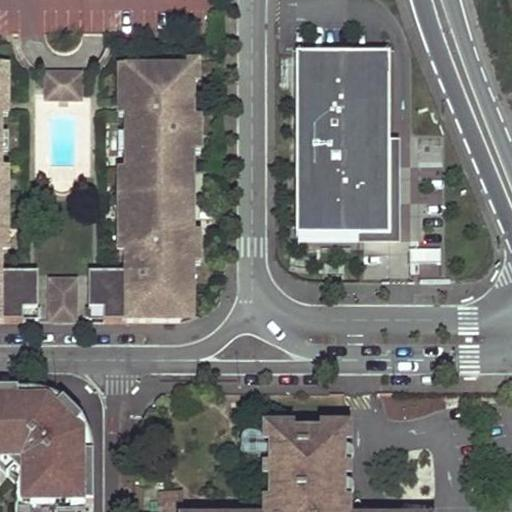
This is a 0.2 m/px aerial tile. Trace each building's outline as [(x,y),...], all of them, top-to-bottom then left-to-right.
[(390,147),(390,57),(296,58),(297,241),(361,240),(361,238),(387,238),(386,147),(390,147)] [(193,173),(193,72),(131,72),(131,103),(140,103),(140,123),(128,123),(128,172),(131,172),(131,227),(128,227),(128,257),(128,275),(124,275),(124,295),(104,295),(104,312),(104,324),(181,324),(181,319),(181,296),(191,296),(193,296),(193,227),(191,227),(191,173),(193,173)] [(128,103),(131,103),(131,72),(123,72),(123,103),(128,103)] [(66,79),(48,76),(48,94),(81,95),(81,76),(66,79)] [(140,123),(140,103),(131,103),(128,103),(128,123),(140,123)] [(0,324),(24,324),(24,312),(24,295),(4,294),(4,275),(1,275),(1,256),(1,226),(0,226),(0,171),(1,171),(1,123),(0,122),(0,324)] [(1,171),(0,171),(0,226),(1,226),(1,256),(9,256),(9,226),(8,213),(6,198),(6,171),(1,171)] [(131,227),(131,172),(128,172),(123,172),(123,199),(121,214),(120,226),(120,257),(128,257),(128,227),(131,227)] [(24,295),(24,312),(39,312),(39,275),(4,275),(4,294),(24,295)] [(104,295),(124,295),(124,275),(90,275),(89,312),(104,312),(104,295)] [(50,324),(78,324),(78,285),(50,285),(50,324)] [(191,296),(181,296),(181,319),(191,319),(191,296)] [(24,312),(24,324),(39,324),(39,312),(24,312)] [(104,312),(89,312),(89,324),(104,324),(104,312)] [(0,511),(0,471),(6,466),(17,477),(17,488),(17,508),(94,508),(94,458),(93,451),(92,443),(89,436),(86,428),(82,422),(78,417),(75,413),(71,410),(65,405),(58,401),(50,398),(42,396),(34,395),(29,395),(0,394),(0,511)] [(366,511),(358,503),(351,511),(347,511),(347,435),(268,435),(268,510),(264,510),(262,511),(366,511)] [(0,471),(17,488),(17,477),(6,466),(0,471)] [(183,511),(183,494),(164,494),(163,511),(183,511)]
